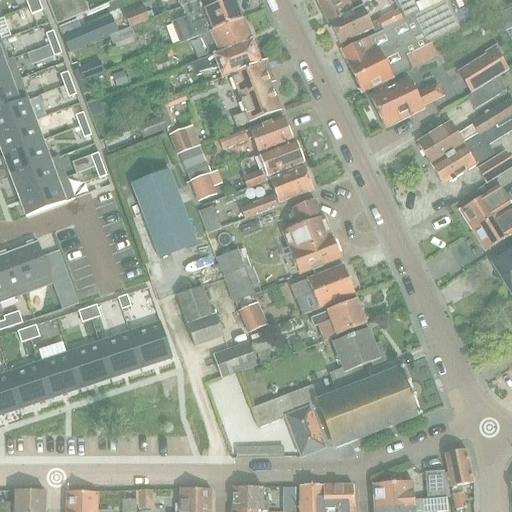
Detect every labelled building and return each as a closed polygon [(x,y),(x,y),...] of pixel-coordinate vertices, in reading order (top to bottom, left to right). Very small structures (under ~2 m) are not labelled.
[(28,8),(40,4),(38,0),(25,0),(28,8)] [(88,10),(83,0),(49,0),(46,2),(56,24),(88,10)] [(210,0),(196,0),(197,2),(182,8),(185,18),(171,23),(178,43),(200,34),(208,31),(242,18),(233,0),(231,0),(213,7),(210,0)] [(176,0),(181,9),(182,8),(197,2),(196,0),(176,0)] [(316,0),(328,24),(330,23),(363,7),(353,11),(347,0),(316,0)] [(372,25),(363,7),(330,23),(341,45),(370,32),(372,36),(419,14),(412,0),(392,0),(399,13),(372,25)] [(448,1),(419,14),(372,36),(372,37),(341,51),(361,94),(411,69),(410,66),(432,56),(428,47),(431,45),(462,31),(448,1)] [(42,11),(40,4),(28,8),(31,15),(42,11)] [(144,7),(125,16),(131,29),(150,21),(144,7)] [(208,31),(200,34),(209,56),(250,41),(252,40),(242,18),(208,31)] [(129,29),(108,37),(111,45),(132,37),(129,29)] [(50,46),(57,43),(53,32),(45,34),(50,46)] [(0,41),(0,64),(9,61),(8,60),(1,41),(0,41)] [(258,62),(250,41),(209,56),(208,56),(209,59),(191,65),(195,76),(218,67),(221,76),(230,73),(258,62)] [(61,54),(57,43),(50,46),(54,57),(61,54)] [(473,63),(486,83),(507,70),(494,50),(473,63)] [(164,51),(153,55),(157,64),(168,60),(164,51)] [(9,61),(0,64),(0,87),(21,80),(13,59),(8,60),(9,61)] [(230,73),(240,98),(270,86),(261,61),(258,62),(230,73)] [(99,63),(78,71),(83,82),(104,74),(99,63)] [(183,63),(171,67),(176,80),(188,76),(183,63)] [(60,75),(64,87),(72,84),(67,72),(60,75)] [(122,73),(112,77),(116,88),(126,84),(122,73)] [(507,90),(499,78),(466,98),(474,110),(507,90)] [(28,100),(21,80),(0,87),(0,110),(27,101),(29,101),(28,100)] [(420,108),(441,98),(436,87),(415,96),(407,80),(368,99),(384,129),(413,114),(412,113),(421,109),(420,108)] [(72,84),(64,87),(68,98),(76,95),(72,84)] [(280,110),(270,86),(240,98),(246,113),(232,118),(236,127),(280,110)] [(181,91),(163,98),(167,108),(185,101),(181,91)] [(417,143),(431,165),(511,115),(511,98),(471,125),(472,126),(458,135),(451,124),(448,125),(417,143)] [(0,133),(35,121),(27,101),(0,110),(0,133)] [(79,127),(87,125),(83,113),(75,116),(79,127)] [(511,129),(511,115),(431,165),(430,166),(443,186),(476,166),(467,152),(470,149),(472,153),(476,152),(511,129)] [(244,129),(218,139),(222,150),(252,139),(258,154),(259,154),(292,141),(291,139),(293,136),(290,129),(286,128),(282,116),(245,131),(244,129)] [(162,117),(139,126),(143,138),(166,129),(162,117)] [(0,133),(0,149),(3,156),(42,141),(35,121),(0,133)] [(87,125),(80,128),(84,139),(92,136),(87,125)] [(184,134),(172,139),(179,155),(191,150),(184,134)] [(3,156),(10,176),(50,161),(49,161),(42,141),(3,156)] [(294,141),(292,141),(259,154),(265,171),(245,178),(249,189),(271,180),(270,178),(269,175),(302,162),(294,141)] [(179,155),(190,182),(208,175),(210,174),(199,147),(179,155)] [(511,163),(505,152),(476,170),(486,185),(511,168),(511,163)] [(90,156),(95,168),(102,165),(98,154),(90,156)] [(10,176),(18,197),(66,178),(58,157),(49,161),(50,161),(10,176)] [(102,165),(95,168),(99,179),(106,176),(102,165)] [(276,195),(240,209),(244,220),(277,207),(276,205),(311,191),(307,179),(309,176),(306,168),(302,168),(302,166),(270,178),(271,180),(276,195)] [(159,260),(197,246),(168,171),(131,185),(159,260)] [(208,175),(190,182),(198,203),(216,196),(208,175)] [(66,178),(18,197),(26,218),(74,200),(66,178)] [(501,187),(459,211),(472,232),(511,207),(511,193),(506,197),(501,187)] [(299,226),(323,217),(323,216),(321,217),(315,201),(292,209),(299,226)] [(213,207),(199,212),(207,234),(221,229),(213,207)] [(511,207),(472,232),(484,252),(511,235),(511,237),(511,207)] [(299,227),(284,233),(291,252),(286,254),(291,266),(295,264),(298,273),(340,257),(332,238),(330,238),(323,218),(324,218),(323,217),(299,226),(299,227)] [(37,242),(9,253),(25,295),(53,284),(63,310),(78,304),(74,293),(72,287),(65,270),(50,275),(37,242)] [(237,251),(216,259),(233,302),(254,294),(237,251)] [(511,294),(511,252),(491,265),(510,296),(511,294)] [(0,304),(25,295),(9,253),(0,256),(0,304)] [(312,293),(318,307),(353,293),(342,265),(289,286),(295,299),(312,293)] [(185,279),(175,283),(178,291),(188,288),(185,279)] [(212,316),(202,288),(179,296),(178,295),(177,296),(187,324),(186,324),(194,347),(223,337),(216,314),(212,316)] [(127,295),(117,299),(121,310),(130,307),(127,295)] [(326,310),(327,312),(310,319),(313,328),(317,327),(322,340),(336,335),(365,324),(356,299),(326,310)] [(238,313),(248,335),(267,326),(258,304),(238,313)] [(95,306),(87,309),(91,320),(98,318),(95,306)] [(87,309),(78,312),(82,323),(91,320),(87,309)] [(4,321),(7,329),(22,324),(18,312),(3,317),(4,321)] [(160,323),(129,333),(141,369),(172,359),(160,323)] [(35,326),(26,329),(30,340),(39,337),(35,326)] [(25,328),(18,331),(22,342),(29,340),(25,328)] [(337,391),(340,392),(367,382),(361,365),(369,362),(370,364),(385,359),(378,341),(372,343),(367,329),(332,342),(342,367),(330,371),(337,391)] [(129,333),(98,343),(110,379),(141,369),(129,333)] [(268,335),(248,343),(252,356),(273,348),(268,335)] [(98,343),(68,353),(80,390),(110,379),(98,343)] [(222,378),(256,366),(252,356),(248,343),(213,356),(222,378)] [(68,353),(37,364),(49,400),(80,390),(68,353)] [(37,364),(7,374),(19,410),(49,400),(37,364)] [(340,392),(317,400),(333,445),(334,450),(421,418),(403,369),(367,382),(340,392)] [(7,374),(0,376),(0,416),(19,410),(7,374)] [(329,447),(333,445),(317,400),(312,386),(253,407),(260,426),(288,416),(302,456),(329,447)] [(460,486),(473,484),(466,451),(444,455),(456,511),(462,511),(462,510),(465,510),(460,486)] [(414,511),(439,511),(449,511),(448,498),(450,498),(443,472),(425,473),(427,499),(414,501),(412,482),(372,485),(374,510),(414,507),(414,511)] [(353,511),(352,486),(300,487),(300,511),(353,511)] [(295,487),(282,487),(282,500),(295,500),(295,487)] [(234,488),(234,511),(263,511),(267,511),(267,502),(263,502),(263,488),(234,488)] [(210,511),(211,491),(180,490),(179,505),(175,505),(174,511),(210,511)] [(139,509),(152,509),(151,491),(138,491),(139,509)] [(0,511),(44,511),(45,492),(14,492),(14,504),(0,503),(0,511)] [(66,493),(65,511),(97,511),(98,493),(66,493)] [(123,501),(123,511),(134,511),(135,501),(123,501)]
